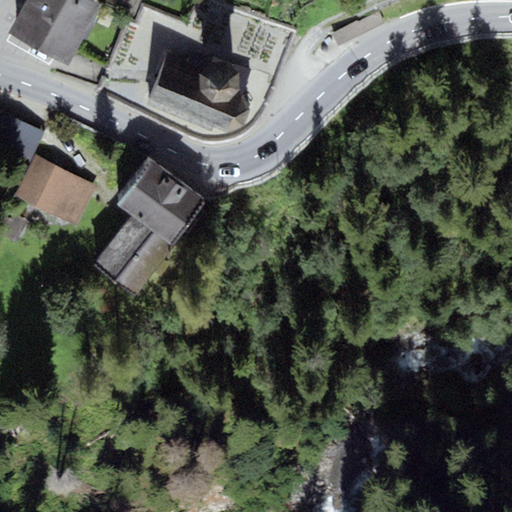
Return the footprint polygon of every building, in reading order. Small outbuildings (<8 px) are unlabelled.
[(65,0),(26,0),(8,33),(39,50),(65,0)] [(92,0),(65,0),(39,50),(68,66),(102,5),(92,0)] [(207,65),(170,49),(148,101),(219,130),(240,125),(247,115),(249,104),(240,89),(247,73),(210,57),(207,65)] [(0,144),(29,159),(43,131),(0,109),(0,144)] [(97,187),(34,156),(15,197),(77,227),(97,187)] [(170,243),(200,198),(146,161),(116,205),(130,214),(170,243)] [(134,292),(170,243),(130,214),(94,262),(134,292)]
